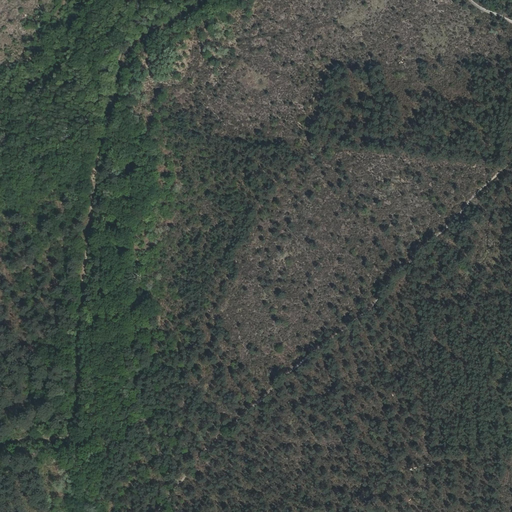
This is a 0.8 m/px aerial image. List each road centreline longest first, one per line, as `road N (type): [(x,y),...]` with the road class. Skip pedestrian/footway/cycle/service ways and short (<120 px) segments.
road 1 (track): [(0,446),(72,430),(94,182),(122,56),(188,0)]
road 2 (track): [(511,161),(366,311),(204,450),(156,511)]
